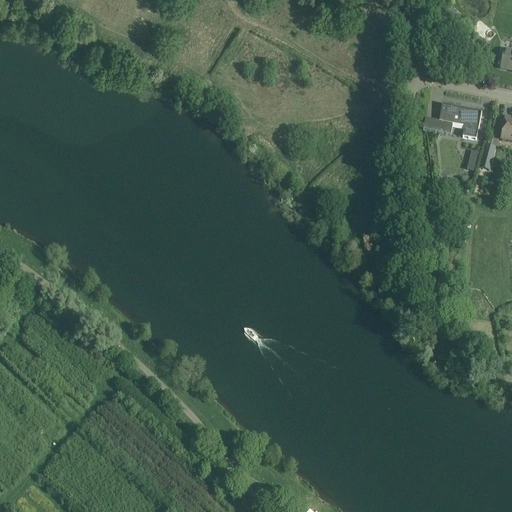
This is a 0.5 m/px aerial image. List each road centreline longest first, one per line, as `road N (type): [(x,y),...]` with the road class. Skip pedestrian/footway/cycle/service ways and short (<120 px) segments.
road 1 (unclassified): [(272,511),(184,409),(36,278),(0,258)]
road 2 (unclassified): [(511,381),(467,361),(440,335),(426,305),(412,82)]
